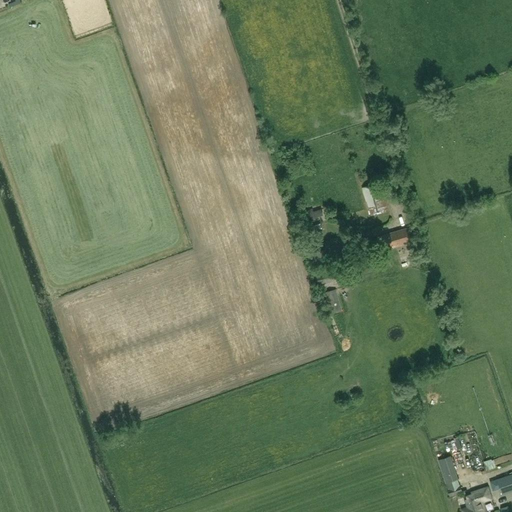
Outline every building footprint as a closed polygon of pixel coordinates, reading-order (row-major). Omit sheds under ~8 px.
[(378,183),(362,188),(367,202),(372,216),(387,211),(378,183)] [(316,218),(323,215),(321,209),(314,211),(313,208),(307,210),(311,222),(312,221),(312,222),(317,221),(316,218)] [(310,227),(307,228),(309,234),(322,229),(321,223),(313,226),(312,224),(309,225),(310,227)] [(407,228),(379,237),(383,250),(412,241),(407,228)] [(364,250),(361,239),(349,242),(350,244),(340,247),(343,258),(354,255),(353,253),(364,250)] [(329,265),(325,249),(311,252),(316,269),(329,265)] [(318,285),(334,281),(331,270),(315,274),(318,285)] [(342,310),(336,289),(324,293),(329,314),(342,310)] [(360,396),(358,391),(351,393),(353,399),(360,396)] [(454,437),(458,448),(463,446),(459,435),(454,437)] [(461,492),(450,456),(438,460),(449,495),(461,492)] [(511,474),(498,479),(503,494),(511,491),(511,474)] [(492,499),(488,487),(472,492),(473,497),(466,500),(469,511),(466,511),(486,511),(483,502),(492,499)] [(456,505),(462,503),(460,497),(454,499),(456,505)]
